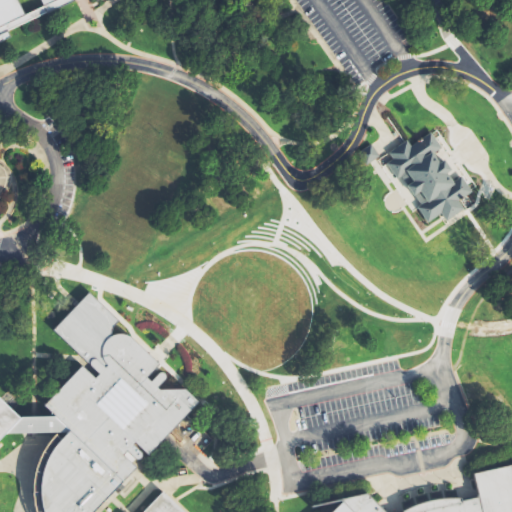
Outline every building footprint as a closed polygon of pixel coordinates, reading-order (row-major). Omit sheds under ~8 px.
[(42,0),(45,6),(27,14),(20,0),(0,0),(0,42),(13,36),(10,30),(55,8),(72,0),(42,0)] [(402,141),(385,153),(388,159),(381,163),(393,180),(397,177),(402,185),(401,186),(408,196),(410,195),(417,205),(413,208),(423,222),(436,212),(442,220),(457,209),(451,201),(465,192),(456,178),(447,184),(440,174),(445,171),(438,161),(434,164),(427,154),(436,148),(426,134),(406,148),(402,141)] [(370,143),(378,155),(365,164),(357,152),(370,143)] [(6,432),(33,430),(57,431),(49,440),(43,450),(38,459),(35,469),(33,481),(32,494),(34,508),(35,511),(91,511),(122,480),(136,466),(122,454),(127,449),(135,457),(138,458),(141,456),(142,454),(141,451),(132,443),(134,441),(149,453),(199,400),(186,387),(160,388),(158,385),(166,377),(166,375),(165,372),(163,371),(160,372),(151,381),(147,376),(160,363),(153,357),(133,337),(129,335),(125,333),(121,332),(116,333),(113,333),(111,331),(113,325),(119,319),(90,291),(54,328),(99,372),(95,377),(81,364),(43,404),(54,415),(33,415),(21,416),(6,432)] [(0,438),(6,432),(21,416),(0,395),(0,438)] [(457,502),(457,499),(446,499),(436,499),(429,500),(420,502),(412,505),(405,509),(399,511),(381,511),(364,494),(341,499),(328,511),(511,511),(511,463),(470,474),(475,497),(464,500),(457,502)] [(183,511),(162,491),(141,511),(183,511)]
